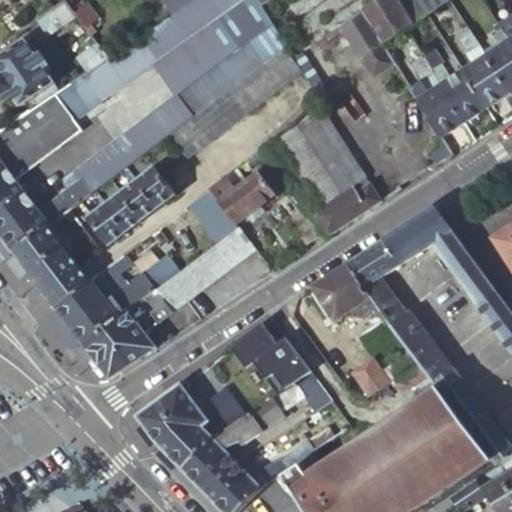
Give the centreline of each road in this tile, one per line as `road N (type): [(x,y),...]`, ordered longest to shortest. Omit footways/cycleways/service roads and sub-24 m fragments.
road 1 (residential): [(511,143),(80,421)]
road 2 (tertiary): [(80,421),(166,511)]
road 3 (tertiary): [(68,409),(0,308)]
